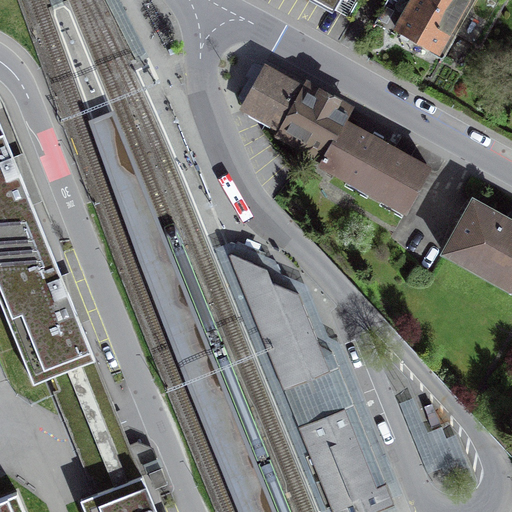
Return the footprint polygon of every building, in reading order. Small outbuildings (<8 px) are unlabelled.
[(420,0),(415,10),(396,0),(388,0),(375,23),(394,34),(397,29),(462,66),(474,45),(481,48),(508,0),(420,0)] [(321,163),(344,122),(347,116),(265,70),(244,106),(303,139),(296,152),(319,166),(321,163)] [(200,407),(240,511),(276,511),(228,397),(117,110),(88,121),(200,407)] [(344,122),(321,163),(407,211),(430,170),(344,122)] [(0,259),(47,240),(0,123),(0,259)] [(511,220),(473,199),(443,252),(511,290),(511,220)] [(47,240),(0,259),(0,260),(8,280),(5,281),(36,358),(39,356),(47,377),(44,379),(64,429),(115,408),(47,240)] [(305,283),(284,274),(279,261),(228,245),(215,248),(322,511),(411,511),(346,346),(338,341),(332,338),(305,283)] [(422,415),(411,421),(433,460),(454,448),(441,424),(430,430),(422,415)] [(157,511),(142,475),(92,495),(98,511),(157,511)] [(0,498),(0,511),(25,511),(17,491),(0,498)]
